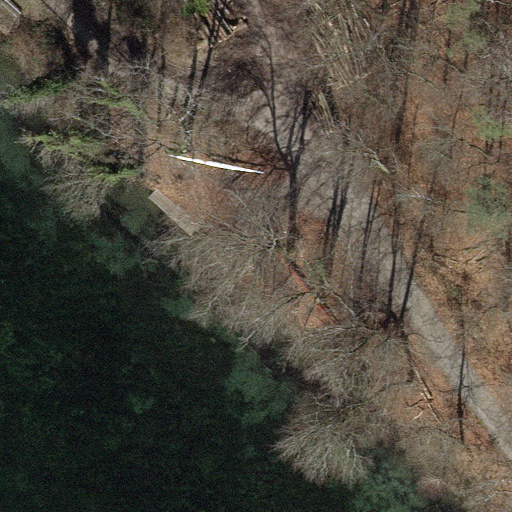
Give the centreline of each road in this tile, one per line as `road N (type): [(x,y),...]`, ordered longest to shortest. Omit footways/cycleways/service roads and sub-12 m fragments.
road 1 (track): [(511,439),(388,257),(316,175),(294,111)]
road 2 (track): [(294,111),(245,109),(122,56),(62,0)]
